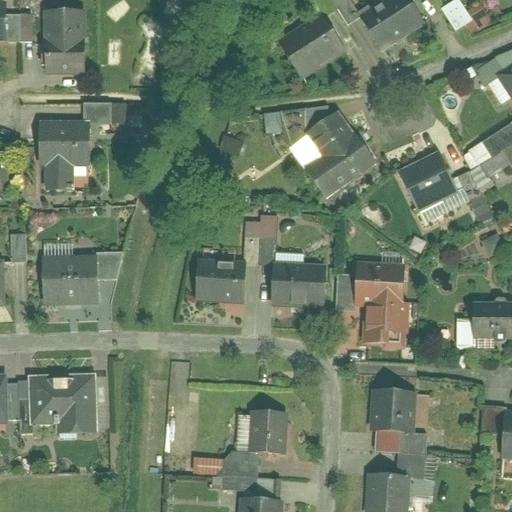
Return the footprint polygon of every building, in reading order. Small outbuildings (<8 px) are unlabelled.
[(353,0),(332,0),(349,29),(365,20),(353,0)] [(415,0),(400,0),(365,20),(385,53),(430,27),(415,0)] [(463,0),(461,0),(444,10),(457,32),(476,22),(463,0)] [(10,5),(0,5),(0,42),(10,42),(10,18),(10,5)] [(88,13),(49,13),(49,74),(88,74),(88,13)] [(325,16),(280,44),(303,81),(348,53),(325,16)] [(36,42),(36,18),(10,18),(10,42),(36,42)] [(511,68),(501,76),(511,92),(511,68)] [(129,139),(129,105),(93,105),(93,122),(93,139),(129,139)] [(380,165),(343,113),(312,134),(327,156),(311,167),(333,198),(380,165)] [(93,122),(44,122),(45,165),(51,165),(51,189),(75,189),(75,165),(94,165),(93,139),(93,122)] [(511,128),(489,143),(509,173),(511,171),(511,128)] [(447,151),(404,172),(423,212),(466,191),(447,151)] [(31,235),(15,236),(16,262),(31,262),(31,235)] [(276,263),(277,240),(251,238),(250,263),(250,267),(276,268),(276,263)] [(122,280),(127,252),(99,253),(99,259),(100,281),(122,280)] [(99,259),(47,260),(49,304),(101,303),(100,281),(99,259)] [(7,260),(0,260),(0,306),(9,306),(7,260)] [(250,263),(203,261),(201,302),(248,304),(250,267),(250,263)] [(274,304),(327,307),(329,265),(276,263),(276,268),(274,304)] [(409,268),(363,266),(363,278),(362,309),(368,309),(366,345),(389,346),(389,349),(411,350),(413,303),(408,302),(409,268)] [(342,277),(340,310),(362,310),(362,309),(363,278),(342,277)] [(511,299),(478,300),(478,339),(511,339),(511,299)] [(0,424),(12,424),(10,374),(0,374),(0,424)] [(51,376),(34,377),(35,424),(61,423),(61,434),(100,433),(98,375),(82,375),(83,381),(51,382),(51,376)] [(421,393),(378,391),(376,432),(382,432),(420,434),(421,393)] [(511,409),(488,407),(487,433),(509,435),(511,412),(511,409)] [(291,413),(257,411),(255,452),(262,453),(289,454),(291,413)] [(420,434),(382,432),(381,454),(403,455),(428,456),(429,434),(420,434)] [(229,476),(229,488),(261,490),(262,453),(255,452),(230,451),(230,459),(229,476)] [(427,476),(428,456),(403,455),(403,475),(413,475),(427,476)] [(230,459),(171,456),(170,474),(229,476),(230,459)] [(403,475),(373,473),(371,511),(411,511),(413,475),(403,475)] [(243,511),(284,511),(285,501),(244,499),(243,511)]
